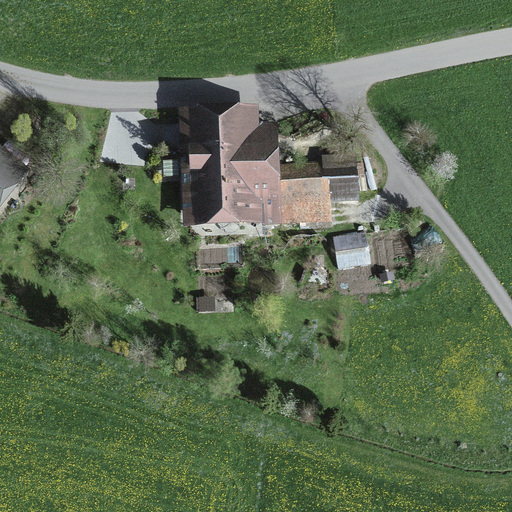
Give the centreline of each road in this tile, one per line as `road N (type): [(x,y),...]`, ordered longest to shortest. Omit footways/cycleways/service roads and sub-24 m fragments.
road 1 (unclassified): [(0,76),(85,93),(185,94),(328,79),(511,41)]
road 2 (track): [(511,316),(328,79)]
